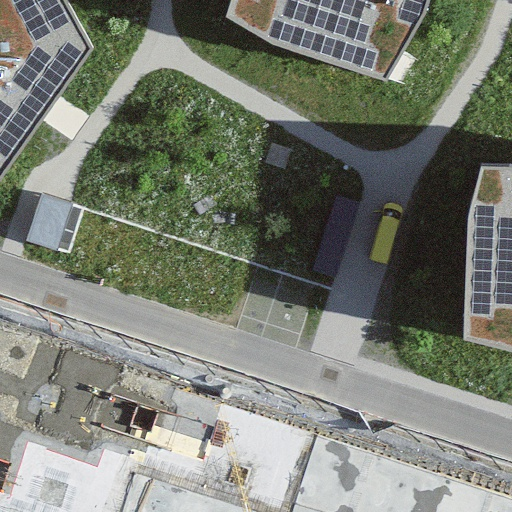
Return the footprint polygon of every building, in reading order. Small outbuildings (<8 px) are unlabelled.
[(0,0),(0,180),(93,47),(66,0),(0,0)] [(231,0),(226,17),(271,45),(386,81),(427,11),(430,0),(231,0)] [(511,164),(481,163),(467,217),(463,340),(511,352),(511,164)] [(367,202),(331,191),(301,285),(336,297),(367,202)] [(73,203),(41,192),(25,241),(57,251),(73,203)]
